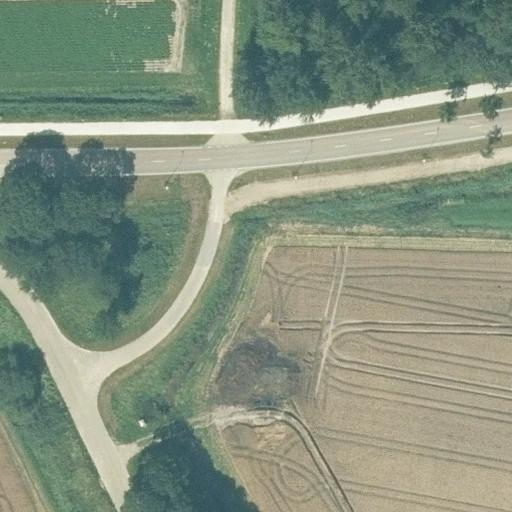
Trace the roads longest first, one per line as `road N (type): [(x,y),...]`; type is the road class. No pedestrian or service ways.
road 1 (secondary): [(222,157),(511,118)]
road 2 (unclassified): [(75,381),(150,339),(179,306),(210,245),(222,157)]
road 3 (secondary): [(0,164),(222,157)]
road 4 (unclassified): [(135,511),(75,381)]
road 5 (unclassified): [(0,278),(75,381)]
road 6 (track): [(223,127),(231,0)]
